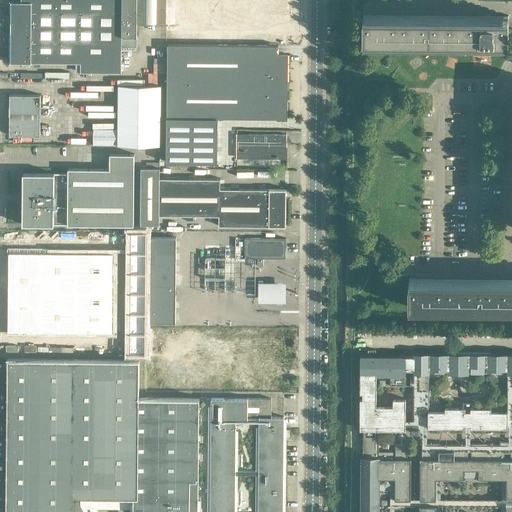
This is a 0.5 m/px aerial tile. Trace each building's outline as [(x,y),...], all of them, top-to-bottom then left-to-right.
[(167,25),(166,0),(20,0),(20,2),(11,2),(10,18),(10,22),(10,27),(10,63),(80,63),(80,72),(121,73),(121,78),(166,79),(167,25)] [(179,0),(179,15),(190,15),(189,0),(179,0)] [(189,0),(190,15),(200,16),(200,0),(189,0)] [(200,0),(200,16),(208,16),(208,0),(200,0)] [(208,0),(208,16),(217,16),(216,0),(208,0)] [(216,0),(217,16),(225,16),(225,0),(216,0)] [(225,0),(225,16),(236,16),(235,0),(225,0)] [(235,0),(236,16),(246,16),(246,0),(235,0)] [(246,0),(246,16),(256,16),(256,0),(246,0)] [(256,0),(256,16),(267,16),(266,0),(256,0)] [(266,0),(267,16),(277,16),(277,0),(266,0)] [(277,0),(277,16),(288,16),(288,0),(277,0)] [(291,10),(291,18),(301,18),(301,10),(291,10)] [(179,15),(179,31),(189,31),(190,15),(179,15)] [(190,15),(189,31),(200,31),(200,16),(190,15)] [(200,16),(200,31),(208,31),(208,16),(200,16)] [(208,16),(208,31),(217,31),(217,16),(208,16)] [(217,16),(217,31),(225,31),(225,16),(217,16)] [(225,16),(225,31),(235,32),(236,16),(225,16)] [(236,16),(235,32),(246,32),(246,16),(236,16)] [(246,16),(246,32),(256,32),(256,16),(246,16)] [(256,16),(256,32),(267,32),(267,16),(256,16)] [(267,16),(267,32),(277,32),(277,16),(267,16)] [(277,16),(277,32),(288,32),(288,16),(277,16)] [(392,17),(363,17),(363,42),(507,43),(507,18),(492,18),(492,17),(486,16),(480,16),(480,18),(392,17)] [(167,44),(167,80),(167,117),(192,117),(217,117),(287,118),(287,54),(278,54),(278,45),(167,44)] [(160,145),(161,85),(118,85),(118,145),(160,145)] [(10,136),(40,136),(40,95),(10,95),(10,136)] [(167,117),(166,162),(217,162),(217,117),(192,117),(167,117)] [(236,156),(237,156),(237,152),(249,152),(249,157),(286,157),(286,134),(274,134),(274,136),(270,136),(270,134),(236,133),(236,156)] [(24,173),(24,224),(134,225),(134,154),(114,154),(114,161),(114,169),(69,169),(69,173),(24,173)] [(159,224),(159,215),(219,215),(219,225),(286,226),(286,189),(220,189),(220,179),(159,178),(159,167),(141,167),(140,224),(159,224)] [(146,231),(130,231),(130,352),(146,353),(146,231)] [(151,237),(150,322),(175,322),(176,237),(151,237)] [(286,238),(245,238),(245,258),(255,258),(255,253),(285,253),(286,238)] [(218,245),(218,247),(202,246),(202,253),(224,253),(224,245),(218,245)] [(113,251),(8,251),(8,332),(113,332),(113,251)] [(287,281),(259,281),(259,301),(287,301),(287,281)] [(511,281),(408,281),(408,306),(511,306),(511,281)] [(162,341),(162,359),(172,359),(172,341),(162,341)] [(172,341),(172,359),(182,359),(182,341),(172,341)] [(182,341),(182,359),(192,359),(192,341),(182,341)] [(192,341),(192,359),(202,359),(202,341),(192,341)] [(202,341),(202,359),(212,359),(212,341),(202,341)] [(212,341),(212,359),(222,359),(222,342),(212,341)] [(222,342),(222,359),(232,359),(232,342),(222,342)] [(232,342),(232,359),(244,360),(244,342),(232,342)] [(244,342),(244,360),(256,360),(256,342),(244,342)] [(256,342),(256,360),(270,360),(271,342),(256,342)] [(271,342),(270,360),(285,360),(285,342),(271,342)] [(363,432),(363,456),(362,456),(362,511),(511,511),(511,353),(414,353),(413,427),(466,428),(466,425),(465,425),(465,407),(445,407),(445,411),(429,411),(429,369),(449,369),(449,373),(488,373),(488,369),(507,369),(507,411),(491,411),(491,407),(471,407),(471,425),(470,425),(470,428),(481,428),(481,443),(479,443),(479,442),(472,442),(472,443),(471,443),(471,458),(468,458),(468,444),(440,444),(440,442),(420,442),(420,499),(436,499),(436,478),(466,478),(466,477),(464,477),(464,469),(478,469),(478,477),(477,477),(477,478),(507,478),(506,511),(436,511),(436,505),(420,505),(419,511),(378,511),(378,491),(395,491),(395,499),(411,499),(411,458),(407,458),(407,444),(395,444),(395,451),(379,450),(379,432),(363,432)] [(360,398),(360,427),(405,428),(406,398),(393,398),(393,406),(376,405),(376,375),(390,375),(390,386),(406,386),(406,354),(360,355),(360,393),(364,393),(364,398),(360,398)] [(88,511),(82,500),(82,496),(87,505),(94,501),(96,505),(103,501),(106,505),(112,501),(115,505),(122,501),(119,496),(131,496),(131,503),(133,503),(133,511),(282,511),(284,416),(267,416),(267,398),(138,398),(139,360),(8,359),(6,511),(88,511)] [(162,359),(162,377),(172,377),(172,359),(162,359)] [(172,359),(172,377),(182,377),(182,359),(172,359)] [(182,359),(182,377),(192,377),(192,359),(182,359)] [(192,359),(192,377),(202,377),(202,359),(192,359)] [(202,359),(202,377),(212,377),(212,359),(202,359)] [(212,359),(212,377),(222,377),(222,359),(212,359)] [(222,359),(222,377),(232,377),(232,359),(222,359)] [(232,359),(232,377),(244,377),(244,360),(232,359)] [(244,360),(244,377),(256,377),(256,360),(244,360)] [(256,360),(256,377),(270,378),(270,360),(256,360)] [(270,360),(270,378),(285,378),(285,360),(270,360)]
